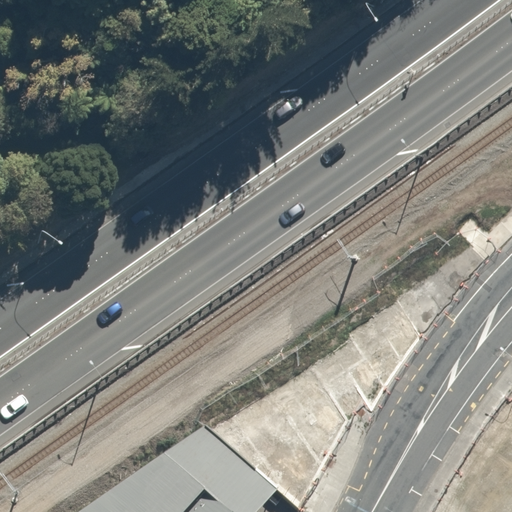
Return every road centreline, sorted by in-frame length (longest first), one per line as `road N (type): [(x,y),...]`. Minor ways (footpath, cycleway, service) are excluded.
road 1 (trunk): [(511,38),(0,405)]
road 2 (trunk): [(0,326),(461,0)]
road 3 (secondary): [(372,511),(434,400),(511,296)]
